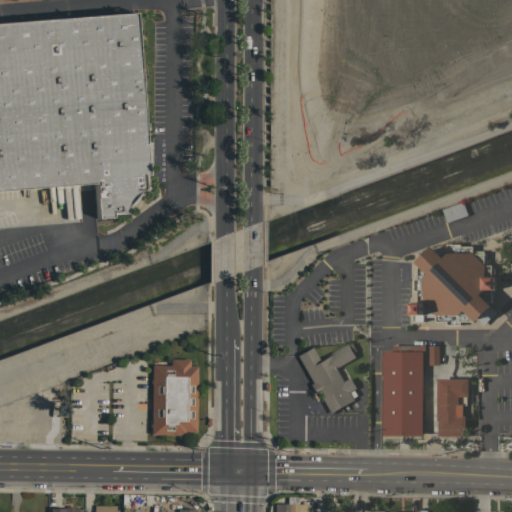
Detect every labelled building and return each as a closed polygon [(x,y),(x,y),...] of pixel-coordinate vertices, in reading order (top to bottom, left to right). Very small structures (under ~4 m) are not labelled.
[(0,22),(133,12),(146,175),(143,175),(144,190),(138,190),(135,193),(138,195),(134,201),(130,205),(127,203),(124,206),(125,213),(110,214),(110,217),(95,218),(92,183),(0,190),(0,22)] [(462,201),(467,215),(446,222),(441,209),(462,201)] [(416,290),(413,290),(413,277),(414,277),(414,273),(416,273),(416,267),(419,264),(414,259),(430,243),(435,248),(437,246),(446,246),(446,243),(459,243),(459,245),(471,246),(471,251),(483,251),(483,254),(486,254),(486,264),(490,264),(490,268),(494,268),(494,291),(491,291),(491,301),(489,301),(490,303),(488,305),(495,312),(482,325),(476,318),(475,319),(472,316),(472,320),(462,320),(462,325),(445,325),(445,320),(435,320),(435,316),(425,316),(425,313),(421,313),(421,302),(416,302),(416,290)] [(317,393),(314,395),(308,384),(311,383),(295,355),(310,347),(318,360),(348,343),(349,344),(352,343),(356,350),(353,352),(355,356),(336,367),(344,381),(350,377),(356,388),(350,392),(354,400),(328,414),(317,393)] [(383,422),(380,422),(380,403),(383,403),(383,373),(381,373),(381,353),(383,353),(383,351),(401,351),(401,345),(424,345),(424,373),(423,373),(423,403),(424,403),(424,423),(422,423),(422,435),(383,435),(383,422)] [(428,345),(438,345),(439,364),(428,364),(428,345)] [(150,365),(169,365),(169,359),(188,359),(188,365),(195,366),(194,432),(184,432),(184,435),(149,434),(150,365)] [(437,435),(437,379),(458,378),(458,396),(460,396),(460,404),(463,404),(463,415),(465,415),(465,435),(437,435)] [(309,504),(308,511),(273,511),(274,503),(309,504)]
